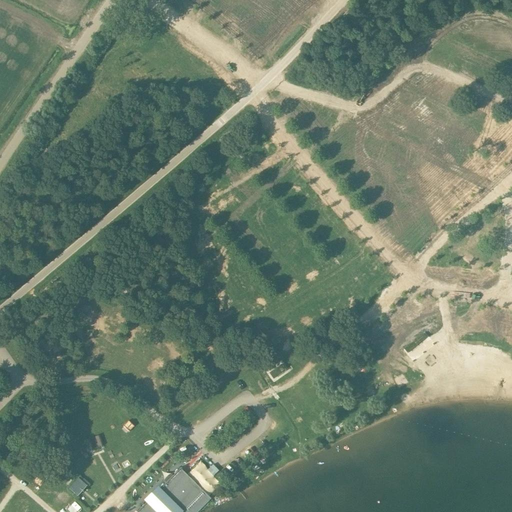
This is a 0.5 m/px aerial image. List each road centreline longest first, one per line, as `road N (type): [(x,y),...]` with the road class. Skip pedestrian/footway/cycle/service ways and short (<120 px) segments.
road 1 (unclassified): [(0,314),(276,71),(345,0)]
road 2 (track): [(254,405),(375,308),(511,175)]
road 3 (track): [(248,96),(410,276),(511,296)]
road 4 (unclassified): [(0,164),(112,0)]
road 5 (track): [(258,87),(145,0)]
